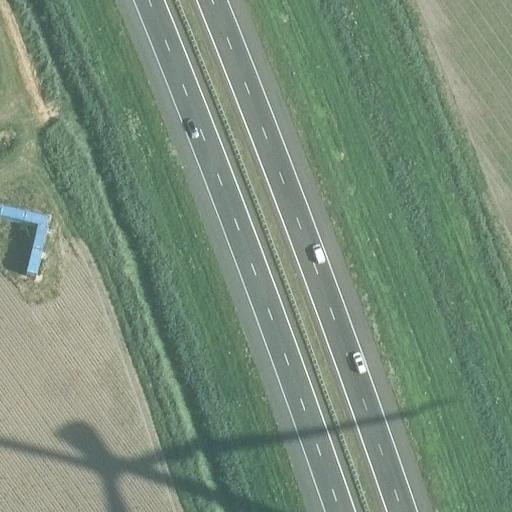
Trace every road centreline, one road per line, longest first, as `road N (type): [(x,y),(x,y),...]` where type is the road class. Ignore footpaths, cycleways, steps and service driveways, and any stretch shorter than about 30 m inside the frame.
road 1 (motorway): [(408,511),(217,0)]
road 2 (motorway): [(151,0),(342,511)]
